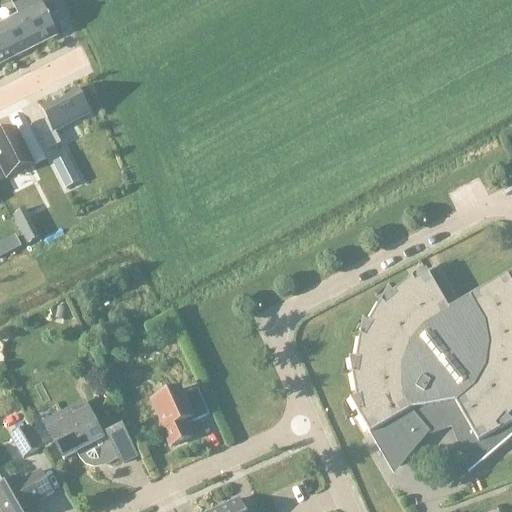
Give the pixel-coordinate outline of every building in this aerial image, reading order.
[(49,0),(23,0),(12,6),(17,17),(34,49),(56,38),(46,19),(56,14),(49,0)] [(34,49),(17,17),(0,25),(0,37),(11,60),(34,49)] [(0,65),(11,60),(0,37),(0,65)] [(44,121),(33,127),(46,152),(58,145),(53,134),(88,116),(75,91),(38,109),(44,121)] [(0,167),(6,180),(32,167),(13,131),(0,137),(0,167)] [(65,156),(50,163),(56,174),(70,167),(65,156)] [(511,280),(510,276),(447,312),(425,274),(413,281),(412,280),(382,305),(380,304),(361,338),(359,337),(352,376),(351,376),(357,414),(356,415),(369,437),(373,435),(393,470),(425,432),(449,423),(468,474),(467,475),(467,476),(511,438),(511,423),(508,420),(511,415),(511,280)] [(125,366),(111,355),(102,366),(115,377),(125,366)] [(179,391),(151,404),(164,432),(162,433),(170,449),(190,440),(185,428),(208,417),(196,392),(182,399),(179,391)] [(54,438),(53,444),(62,462),(80,453),(83,459),(87,464),(93,466),(99,465),(103,463),(105,467),(118,461),(121,466),(135,459),(120,431),(100,442),(81,406),(47,425),(54,438)] [(22,461),(40,451),(28,430),(10,440),(22,461)] [(0,490),(0,511),(36,511),(33,506),(52,495),(40,474),(20,485),(18,480),(0,490)] [(241,511),(237,501),(216,511),(241,511)]
